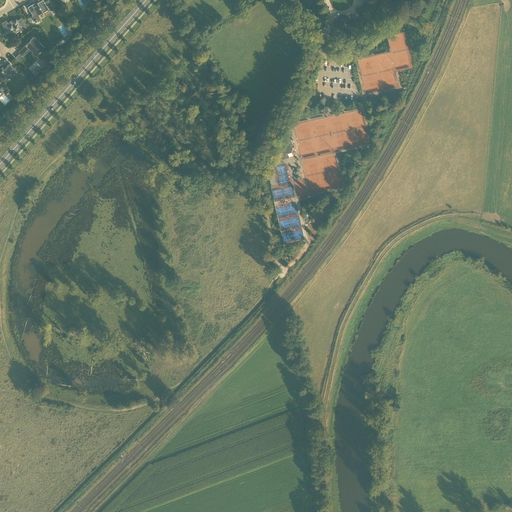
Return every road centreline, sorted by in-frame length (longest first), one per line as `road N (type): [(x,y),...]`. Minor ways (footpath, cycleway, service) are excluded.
road 1 (track): [(487,218),(429,222),(378,258),(338,342),(326,391),(318,511)]
road 2 (unclassified): [(280,276),(258,168),(320,42)]
road 3 (secondary): [(0,164),(146,0)]
road 4 (track): [(54,511),(157,409),(157,399)]
